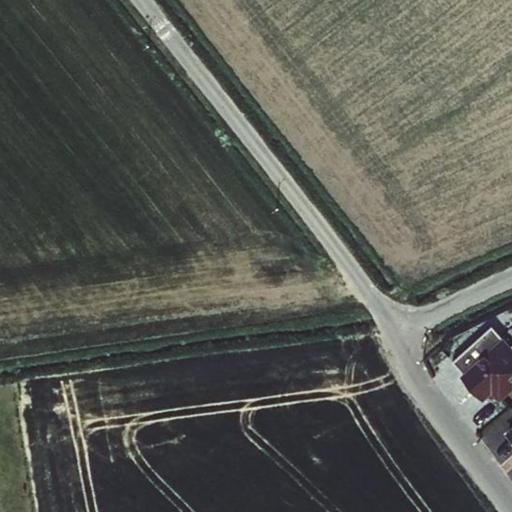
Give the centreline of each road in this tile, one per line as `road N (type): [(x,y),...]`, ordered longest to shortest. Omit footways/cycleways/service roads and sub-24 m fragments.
road 1 (residential): [(396,329),(143,0)]
road 2 (residential): [(511,511),(433,401),(396,329)]
road 3 (residential): [(511,275),(396,329)]
